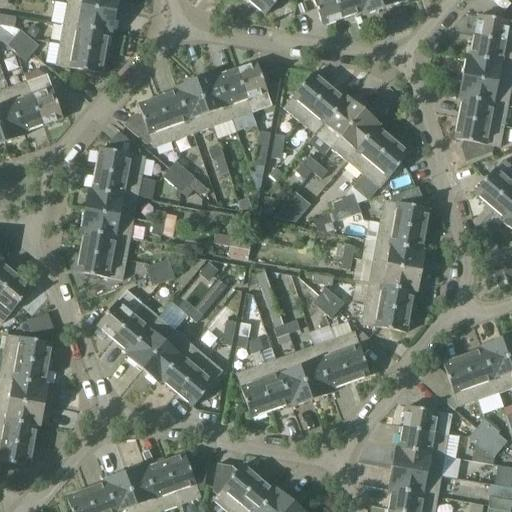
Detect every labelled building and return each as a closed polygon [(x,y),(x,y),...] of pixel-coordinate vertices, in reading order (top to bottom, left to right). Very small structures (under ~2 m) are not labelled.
[(67,0),(67,5),(116,14),(118,0),(67,0)] [(249,0),(248,2),(264,16),(277,0),(249,0)] [(333,0),(311,0),(321,27),(341,20),(333,0)] [(333,0),(341,20),(361,13),(356,0),(333,0)] [(356,0),(361,13),(362,16),(382,10),(378,0),(356,0)] [(378,0),(382,10),(402,3),(400,0),(378,0)] [(67,5),(63,25),(108,34),(112,34),(116,14),(67,5)] [(16,18),(0,15),(0,26),(14,29),(16,18)] [(511,23),(478,17),(474,37),(511,44),(511,23)] [(63,25),(59,45),(105,53),(108,34),(63,25)] [(23,48),(29,40),(20,33),(15,39),(14,40),(23,48)] [(511,44),(474,37),(470,58),(511,65),(511,44)] [(14,40),(8,48),(16,55),(23,48),(14,40)] [(23,48),(32,56),(38,48),(29,40),(23,48)] [(59,45),(55,67),(101,75),(105,53),(59,45)] [(23,48),(16,55),(25,63),(32,56),(23,48)] [(466,57),(462,78),(511,87),(511,84),(511,65),(470,58),(466,57)] [(256,64),(235,71),(250,115),(271,108),(256,64)] [(216,78),(232,122),(250,115),(235,71),(216,78)] [(215,74),(195,81),(211,129),(216,141),(236,134),(232,122),(216,78),(215,74)] [(283,110),(299,124),(330,88),(313,74),(283,110)] [(27,83),(42,127),(62,120),(56,105),(47,76),(27,83)] [(462,78),(458,98),(462,99),(508,107),(511,87),(462,78)] [(195,81),(175,88),(177,92),(192,136),(211,129),(195,81)] [(27,83),(8,90),(23,133),(42,127),(27,83)] [(330,88),(299,124),(314,136),(345,101),(330,88)] [(8,90),(0,92),(0,131),(4,144),(24,137),(23,133),(8,90)] [(177,92),(157,99),(172,143),(192,136),(177,92)] [(345,101),(314,136),(331,150),(364,112),(347,98),(345,101)] [(132,117),(123,127),(146,146),(151,144),(153,150),(172,143),(157,99),(137,106),(140,114),(132,117)] [(462,99),(458,119),(504,128),(508,107),(462,99)] [(364,112),(331,150),(346,163),(377,128),(379,125),(364,112)] [(458,119),(454,140),(462,142),(460,150),(465,163),(493,153),(494,148),(500,149),(500,148),(504,128),(458,119)] [(346,163),(341,170),(346,174),(343,178),(354,186),(362,177),(392,141),(377,128),(346,163)] [(99,150),(95,170),(141,179),(145,158),(139,157),(140,152),(118,133),(108,143),(107,152),(99,150)] [(260,133),(258,144),(268,146),(270,135),(260,133)] [(275,136),(273,147),(283,149),(285,137),(275,136)] [(392,141),(362,177),(378,190),(408,155),(392,141)] [(268,146),(258,144),(254,166),(264,168),(268,146)] [(212,161),(215,160),(220,177),(229,174),(229,173),(219,147),(208,151),(212,161)] [(283,149),(273,147),(271,159),(281,161),(283,149)] [(318,166),(317,165),(309,158),(302,165),(311,173),(318,166)] [(175,163),(169,171),(178,178),(184,171),(175,163)] [(321,169),(318,166),(311,173),(320,180),(321,181),(327,173),(321,169)] [(494,170),(474,194),(490,208),(511,181),(511,166),(503,177),(494,170)] [(275,169),(268,176),(276,183),(282,175),(275,169)] [(95,170),(92,191),(137,199),(141,179),(95,170)] [(178,178),(169,171),(163,178),(172,186),(178,178)] [(194,179),(184,171),(178,178),(187,186),(194,179)] [(187,186),(178,178),(172,186),(181,194),(187,186)] [(511,181),(490,208),(505,221),(506,221),(511,213),(511,181)] [(383,202),(379,223),(425,231),(429,210),(420,209),(422,200),(417,189),(391,198),(390,203),(383,202)] [(87,190),(84,210),(134,219),(137,199),(92,191),(87,190)] [(344,209),(358,205),(354,195),(341,200),(344,209)] [(261,216),(266,217),(275,218),(278,200),(265,198),(261,216)] [(274,219),(296,223),(306,211),(292,198),(274,219)] [(251,209),(247,199),(238,203),(241,212),(251,209)] [(344,209),(341,200),(331,203),(332,205),(328,207),(330,213),(334,212),(335,213),(344,209)] [(344,209),(348,219),(361,214),(358,205),(344,209)] [(344,209),(335,213),(327,215),(330,225),(348,219),(344,209)] [(84,210),(80,232),(84,232),(130,241),(134,220),(134,219),(84,210)] [(153,224),(163,226),(165,213),(155,212),(153,224)] [(505,221),(503,224),(511,232),(511,213),(506,221),(505,221)] [(365,241),(421,252),(421,251),(425,231),(379,223),(379,224),(369,223),(365,241)] [(161,237),(163,226),(153,224),(151,236),(161,237)] [(84,232),(80,252),(126,261),(130,241),(84,232)] [(215,235),(213,245),(229,248),(231,238),(215,235)] [(228,258),(247,262),(251,242),(231,238),(229,248),(228,258)] [(365,241),(362,258),(372,260),(372,264),(421,273),(425,252),(421,251),(421,252),(365,241)] [(344,246),(342,258),(352,260),(354,248),(344,246)] [(80,252),(76,274),(122,282),(126,261),(80,252)] [(350,272),(352,260),(342,258),(340,270),(350,272)] [(167,261),(156,265),(159,274),(171,271),(167,261)] [(0,263),(0,292),(15,275),(0,263)] [(208,264),(200,274),(210,282),(217,272),(208,264)] [(372,264),(368,284),(413,293),(417,294),(421,273),(372,264)] [(159,274),(156,265),(145,269),(148,278),(159,274)] [(194,310),(194,309),(187,317),(196,324),(203,317),(203,316),(226,287),(237,281),(241,282),(244,270),(227,267),(225,277),(223,275),(218,281),(217,282),(194,310)] [(171,271),(159,274),(163,284),(174,280),(171,271)] [(285,326),(283,326),(264,273),(256,276),(251,275),(249,289),(258,285),(274,330),(273,330),(279,347),(290,343),(288,335),(285,326)] [(163,284),(159,274),(148,278),(151,288),(163,284)] [(15,275),(0,292),(0,322),(1,324),(31,289),(15,275)] [(333,279),(313,276),(312,285),(331,288),(333,279)] [(368,284),(364,305),(410,313),(413,293),(368,284)] [(194,309),(193,309),(203,297),(194,289),(184,301),(178,309),(187,317),(194,309)] [(328,305),(334,297),(325,289),(319,297),(328,305)] [(126,292),(96,327),(112,340),(141,305),(126,292)] [(321,312),(328,305),(319,297),(312,305),(321,312)] [(343,305),(334,297),(328,305),(337,312),(343,305)] [(141,305),(112,340),(128,354),(158,319),(141,305)] [(337,312),(328,305),(321,312),(330,320),(337,312)] [(364,305),(360,326),(406,334),(410,313),(364,305)] [(128,354),(126,357),(142,370),(174,332),(158,319),(128,354)] [(226,322),(224,334),(233,335),(236,324),(226,322)] [(296,322),(285,326),(288,335),(299,331),(296,322)] [(240,325),(238,336),(248,338),(250,326),(240,325)] [(329,327),(310,334),(314,347),(330,391),(349,384),(334,340),(333,341),(333,340),(329,327)] [(174,332),(142,370),(158,384),(160,381),(190,346),(174,332)] [(354,333),(334,340),(349,384),(369,377),(354,333)] [(233,335),(224,334),(221,346),(231,347),(233,335)] [(511,335),(500,340),(511,372),(511,335)] [(0,346),(0,356),(3,357),(3,356),(48,365),(52,345),(7,336),(4,348),(0,346)] [(248,338),(238,336),(236,348),(246,350),(248,338)] [(511,372),(500,340),(480,347),(482,351),(498,395),(511,389),(511,372)] [(190,346),(160,381),(176,394),(206,359),(190,346)] [(314,347),(295,354),(311,402),(331,395),(330,391),(314,347)] [(263,351),(251,356),(255,368),(271,412),(290,405),(275,361),(271,350),(264,352),(263,351)] [(482,351),(462,358),(478,402),(477,402),(482,415),(503,408),(498,395),(482,351)] [(295,354),(275,361),(290,405),(291,409),(311,402),(295,354)] [(0,357),(0,367),(1,368),(0,371),(0,376),(44,385),(48,365),(3,356),(3,357),(2,358),(0,357)] [(462,358),(443,365),(458,409),(477,402),(478,402),(462,358)] [(206,359),(176,394),(192,408),(222,373),(206,359)] [(255,368),(235,375),(251,419),(271,412),(255,368)] [(0,376),(0,398),(44,407),(48,386),(44,385),(0,376)] [(0,398),(0,420),(36,428),(40,429),(44,407),(0,398)] [(406,408),(402,429),(448,437),(452,416),(406,408)] [(0,441),(32,447),(36,428),(0,420),(0,441)] [(491,443),(498,436),(498,435),(499,433),(483,421),(476,430),(491,443)] [(399,449),(444,457),(448,437),(402,429),(399,449)] [(491,443),(476,430),(468,439),(474,445),(484,452),(491,443)] [(491,443),(500,451),(507,443),(498,436),(491,443)] [(0,441),(0,463),(28,469),(32,447),(0,441)] [(484,452),(474,445),(471,463),(492,467),(494,458),(500,451),(491,443),(484,452)] [(395,448),(391,469),(441,478),(444,457),(399,449),(395,448)] [(184,455),(164,463),(180,506),(200,499),(198,493),(203,491),(208,463),(194,461),(187,464),(184,455)] [(164,463),(145,469),(160,511),(163,511),(180,506),(164,463)] [(217,465),(212,493),(217,497),(213,502),(224,511),(231,511),(259,480),(242,466),(237,473),(231,468),(217,465)] [(144,466),(124,473),(138,511),(160,511),(145,469),(144,466)] [(391,469),(388,490),(391,491),(392,490),(437,498),(441,478),(391,469)] [(138,511),(124,473),(104,480),(106,484),(115,511),(138,511)] [(259,480),(231,511),(258,511),(274,493),(259,480)] [(115,511),(106,484),(86,491),(93,511),(115,511)] [(274,493),(258,511),(285,511),(293,503),(277,490),(274,493)] [(391,491),(388,511),(394,511),(434,511),(437,498),(392,490),(391,491)] [(93,511),(86,491),(66,498),(71,511),(93,511)] [(488,509),(501,511),(509,511),(511,502),(491,498),(488,509)] [(303,511),(293,503),(285,511),(303,511)]
